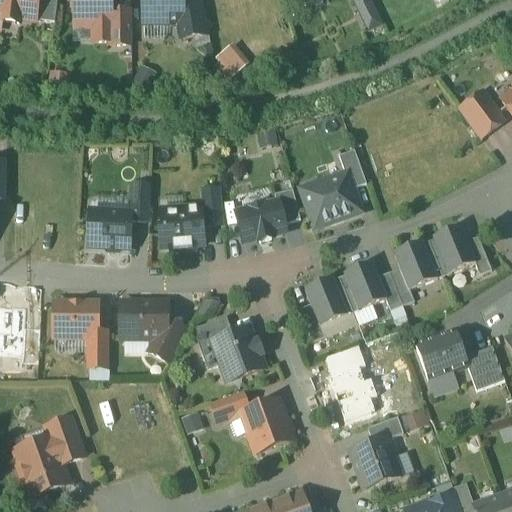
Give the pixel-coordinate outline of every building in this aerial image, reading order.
[(0,0),(0,18),(3,19),(2,24),(19,27),(20,22),(35,24),(38,7),(38,0),(0,0)] [(58,0),(38,0),(38,7),(57,9),(58,0)] [(72,0),(71,1),(71,12),(76,16),(76,26),(94,26),(94,46),(110,46),(110,26),(112,26),(112,16),(111,0),(72,0)] [(184,0),(143,0),(144,27),(180,27),(185,27),(184,5),(184,0)] [(382,28),(368,0),(357,0),(352,3),(368,35),(382,28)] [(203,2),(184,5),(185,27),(180,27),(182,42),(209,37),(203,2)] [(57,9),(38,7),(35,24),(55,26),(57,9)] [(131,15),(116,15),(116,16),(112,16),(112,26),(110,26),(110,46),(110,49),(132,49),(131,15)] [(229,85),(253,66),(238,47),(213,65),(229,85)] [(68,79),(53,77),(51,90),(67,92),(68,79)] [(483,96),(460,113),(482,142),(504,125),(483,96)] [(511,97),(502,105),(511,118),(511,97)] [(367,188),(355,154),(339,160),(346,179),(347,178),(353,193),(367,188)] [(346,179),(318,189),(320,197),(305,202),(315,232),(361,216),(353,193),(347,178),(346,179)] [(151,190),(132,189),(130,217),(132,217),(131,225),(149,226),(151,190)] [(204,191),(205,208),(205,218),(217,217),(216,190),(204,191)] [(293,194),(275,199),(277,207),(278,206),(284,228),(301,224),(293,194)] [(266,210),(265,207),(249,211),(249,214),(237,217),(244,246),(259,243),(260,246),(272,242),(271,240),(286,236),(284,228),(278,206),(277,207),(266,210)] [(167,210),(169,251),(207,249),(205,218),(205,208),(167,210)] [(130,217),(90,215),(88,251),(105,252),(108,255),(119,256),(122,253),(130,253),(131,225),(132,217),(130,217)] [(461,230),(433,242),(434,244),(429,246),(443,281),(476,267),(461,230)] [(422,246),(394,257),(400,273),(409,294),(409,295),(443,281),(429,246),(423,249),(422,246)] [(372,267),(344,278),(345,280),(339,283),(354,317),(386,304),(387,304),(387,303),(378,282),(372,267)] [(409,294),(400,273),(389,277),(398,299),(409,294)] [(398,299),(389,277),(378,282),(387,303),(398,299)] [(333,283),(305,294),(311,309),(320,330),(320,331),(321,331),(354,317),(339,283),(334,285),(333,283)] [(398,299),(387,303),(387,304),(386,304),(391,315),(403,310),(398,299)] [(219,307),(205,306),(197,321),(211,322),(219,307)] [(98,307),(55,307),(54,343),(90,344),(98,344),(98,337),(98,307)] [(160,307),(122,307),(122,344),(157,344),(167,344),(167,324),(167,315),(160,307)] [(311,309),(300,313),(309,335),(320,330),(311,309)] [(227,321),(193,334),(202,357),(215,352),(213,346),(233,339),(227,321)] [(187,335),(167,324),(167,344),(157,344),(150,356),(170,367),(187,335)] [(320,330),(309,335),(314,347),(326,342),(321,331),(320,331),(320,330)] [(233,339),(213,346),(215,352),(226,381),(243,374),(245,381),(265,374),(259,360),(262,358),(258,346),(255,347),(249,333),(233,339)] [(457,336),(416,351),(428,384),(468,370),(469,370),(466,361),(457,336)] [(98,337),(98,344),(90,344),(89,373),(110,373),(110,337),(98,337)] [(511,338),(503,343),(511,360),(511,338)] [(493,351),(466,361),(469,370),(468,370),(477,395),(505,385),(493,351)] [(244,397),(225,404),(232,423),(242,419),(241,419),(251,415),(244,397)] [(225,403),(210,409),(217,428),(232,423),(225,404),(225,403)] [(251,415),(241,419),(242,419),(255,458),(293,444),(279,405),(251,415)] [(398,422),(368,433),(373,447),(391,441),(391,442),(404,438),(398,422)] [(70,424),(47,433),(51,443),(52,442),(62,470),(84,462),(70,424)] [(373,447),(351,456),(364,494),(401,481),(394,462),(398,460),(391,442),(391,441),(373,447)] [(51,443),(35,449),(36,452),(17,459),(21,470),(18,471),(24,489),(27,488),(32,502),(65,490),(60,476),(64,474),(62,470),(52,442),(51,443)] [(460,511),(455,498),(417,511),(460,511)] [(511,511),(511,498),(502,502),(506,511),(511,511)] [(302,499),(270,510),(270,511),(306,511),(306,509),(302,499)] [(506,511),(502,502),(475,511),(474,511),(506,511)]
